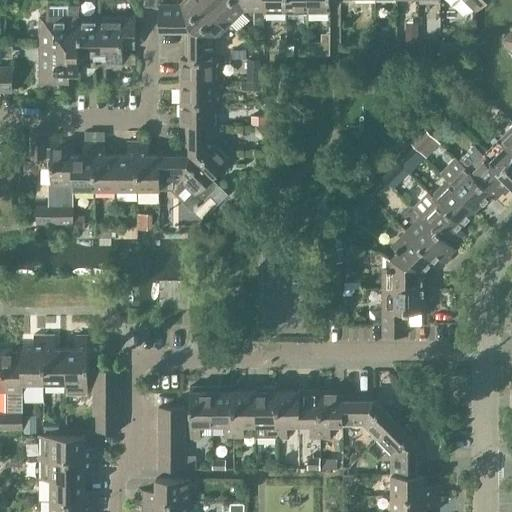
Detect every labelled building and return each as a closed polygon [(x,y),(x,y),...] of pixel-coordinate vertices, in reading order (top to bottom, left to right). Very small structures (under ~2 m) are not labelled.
[(214,8),(205,0),(187,0),(182,5),(161,5),(161,34),(175,33),(175,30),(185,30),(188,33),(214,8)] [(266,11),(265,0),(221,0),(214,8),(231,25),(245,11),(256,11),(256,18),(266,17),(266,11)] [(288,11),(287,0),(265,0),(266,11),(288,11)] [(309,11),(309,0),(287,0),(288,11),(309,11)] [(309,0),(309,11),(332,11),(331,0),(309,0)] [(465,0),(478,12),(489,0),(465,0)] [(80,15),(80,5),(48,5),(48,17),(42,17),(42,46),(80,46),(80,26),(80,15)] [(188,60),(217,60),(217,40),(231,25),(214,8),(188,33),(191,36),(191,46),(188,47),(188,60)] [(102,57),(102,24),(102,16),(102,15),(80,15),(80,26),(80,46),(80,64),(90,64),(90,68),(97,68),(97,57),(102,57)] [(102,24),(102,57),(107,57),(107,68),(115,68),(115,64),(125,64),(125,49),(137,49),(137,16),(102,16),(102,24)] [(266,17),(256,18),(256,30),(266,30),(266,17)] [(404,46),(420,46),(421,34),(404,35),(404,46)] [(396,49),(395,35),(379,35),(379,49),(396,49)] [(80,46),(42,46),(41,84),(71,84),(71,75),(80,75),(80,64),(80,46)] [(245,61),(245,52),(233,52),(232,61),(245,61)] [(182,82),(217,82),(217,70),(222,70),(222,60),(217,60),(188,60),(182,60),(182,82)] [(262,71),(262,60),(249,60),(250,71),(262,71)] [(2,92),(14,92),(14,68),(2,68),(2,92)] [(217,94),(217,82),(182,82),(182,104),(222,104),(222,94),(217,94)] [(261,92),(262,83),(248,82),(248,92),(261,92)] [(467,92),(477,101),(485,94),(474,84),(467,92)] [(222,104),(182,104),(182,126),(188,126),(217,125),(217,114),(222,114),(222,104)] [(257,125),(268,125),(268,116),(257,116),(257,125)] [(217,125),(188,126),(188,139),(191,139),(191,149),(188,153),(214,178),(231,161),(217,146),(217,125)] [(267,139),(270,139),(270,126),(257,127),(257,131),(258,136),(261,138),(263,139),(267,139)] [(502,144),(503,143),(511,152),(511,127),(499,140),(502,144)] [(430,142),(435,137),(427,129),(412,144),(420,152),(430,142)] [(75,190),(75,156),(75,147),(65,147),(65,144),(52,144),(52,148),(47,148),(47,132),(32,132),(32,159),(52,159),(52,163),(52,169),(52,186),(58,186),(58,207),(38,207),(38,223),(75,224),(75,216),(75,190)] [(75,190),(96,190),(96,142),(86,142),(86,156),(75,156),(75,190)] [(96,142),(96,190),(118,190),(118,156),(107,156),(107,142),(96,142)] [(118,156),(118,190),(139,190),(140,142),(129,142),(129,156),(118,156)] [(140,142),(139,190),(162,190),(162,181),(161,156),(150,156),(150,142),(140,142)] [(508,180),(511,184),(511,152),(503,143),(502,144),(495,151),(488,158),(509,180),(508,180)] [(409,164),(420,154),(411,146),(401,156),(409,164)] [(477,147),(462,162),(465,165),(464,166),(497,199),(504,193),(506,195),(511,190),(504,182),(507,179),(508,180),(509,180),(488,158),(477,147)] [(161,156),(162,181),(162,190),(162,191),(172,191),(195,213),(222,186),(214,179),(191,156),(175,156),(175,152),(161,152),(161,156)] [(396,189),(410,174),(397,160),(382,175),(396,189)] [(449,181),(477,209),(492,195),(497,200),(497,199),(464,166),(449,181)] [(375,198),(386,185),(380,180),(368,191),(375,198)] [(462,225),(477,209),(449,181),(434,196),(462,225)] [(462,225),(434,196),(431,194),(416,209),(423,217),(451,245),(452,244),(458,238),(461,241),(466,235),(459,228),(462,225)] [(363,212),(370,204),(362,196),(354,203),(363,212)] [(86,216),(75,216),(75,224),(75,228),(86,228),(86,216)] [(451,245),(423,217),(408,232),(436,260),(440,257),(447,264),(453,259),(450,256),(457,249),(452,244),(451,245)] [(424,272),(436,260),(408,232),(393,247),(399,253),(393,259),(424,272)] [(344,263),(345,248),(334,248),(334,262),(344,263)] [(424,272),(393,259),(384,256),(384,289),(424,289),(424,272)] [(424,289),(384,289),(384,312),(397,312),(409,312),(431,312),(431,302),(435,302),(435,294),(424,294),(424,289)] [(333,313),(347,313),(347,301),(332,301),(333,313)] [(384,335),(397,335),(397,312),(384,312),(384,335)] [(397,312),(397,335),(409,335),(409,312),(397,312)] [(25,383),(46,383),(46,335),(35,335),(35,349),(23,349),(23,353),(24,353),(25,383)] [(46,335),(46,383),(67,383),(67,349),(56,349),(56,335),(46,335)] [(67,349),(67,383),(67,397),(90,397),(90,369),(90,363),(90,335),(78,335),(78,349),(67,349)] [(24,353),(23,353),(14,353),(15,351),(0,350),(0,365),(2,365),(2,393),(8,393),(8,414),(0,413),(0,429),(25,430),(25,383),(24,353)] [(95,382),(122,382),(122,369),(95,369),(95,382)] [(95,394),(122,394),(122,382),(95,382),(95,394)] [(214,425),(214,387),(192,387),(192,405),(191,405),(191,411),(192,411),(192,439),(202,439),(202,425),(214,425)] [(236,439),(236,391),(236,387),(214,387),(214,425),(226,425),(226,439),(236,439)] [(279,439),(279,391),(279,387),(265,387),(265,391),(257,391),(257,425),(257,439),(279,439)] [(246,425),(257,425),(257,391),(236,391),(236,439),(246,439),(246,425)] [(289,425),(300,425),(301,391),(279,391),(279,439),(289,439),(289,425)] [(301,391),(300,425),(312,425),(312,439),(322,439),(322,391),(301,391)] [(322,391),(322,439),(332,439),(332,425),(344,425),(344,397),(345,391),(322,391)] [(95,406),(122,406),(122,394),(95,394),(95,406)] [(344,397),(344,425),(364,425),(379,440),(397,422),(375,400),(358,400),(358,397),(344,397)] [(122,406),(95,406),(95,418),(122,418),(122,406)] [(160,421),(186,421),(187,408),(160,408),(160,421)] [(38,415),(26,415),(26,434),(38,434),(38,415)] [(122,418),(95,418),(95,431),(122,431),(122,418)] [(61,431),(61,422),(46,421),(45,431),(61,431)] [(160,433),(186,433),(186,421),(160,421),(160,433)] [(422,475),(422,474),(422,461),(418,461),(418,444),(397,422),(379,440),(393,454),(393,475),(422,475)] [(160,445),(186,444),(186,433),(160,433),(160,445)] [(39,458),(101,458),(101,448),(87,448),(87,436),(39,436),(39,458)] [(186,444),(160,445),(160,457),(186,456),(186,444)] [(333,470),(333,447),(323,447),(323,470),(333,470)] [(186,456),(160,457),(160,469),(186,469),(186,456)] [(101,469),(101,458),(39,458),(39,480),(52,480),(87,480),(87,469),(101,469)] [(309,470),(321,470),(322,458),(310,459),(309,470)] [(279,459),(268,459),(268,470),(279,470),(279,459)] [(355,460),(345,460),(345,471),(351,471),(351,477),(362,477),(361,467),(355,467),(355,460)] [(228,462),(215,462),(215,472),(228,472),(228,462)] [(393,496),(441,496),(441,486),(427,486),(428,474),(422,474),(422,475),(393,475),(393,496)] [(356,475),(345,475),(345,479),(345,484),(356,484),(356,475)] [(143,502),(192,502),(192,479),(158,479),(157,491),(143,491),(143,502)] [(87,491),(87,480),(52,480),(52,501),(101,501),(101,491),(87,491)] [(427,511),(427,507),(442,507),(441,496),(393,496),(393,511),(427,511)] [(52,501),(52,511),(86,511),(87,511),(101,511),(101,501),(52,501)] [(191,511),(192,502),(143,502),(143,511),(191,511)]
